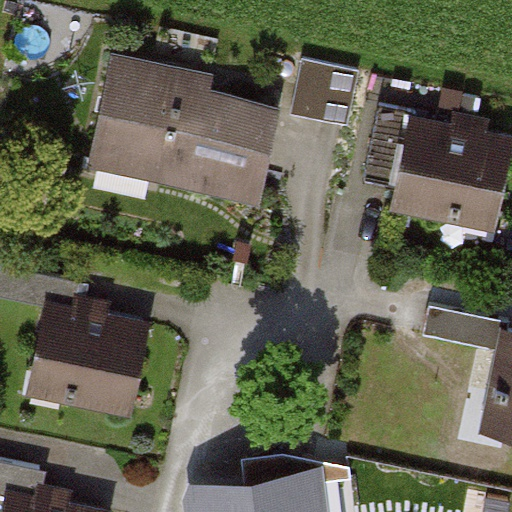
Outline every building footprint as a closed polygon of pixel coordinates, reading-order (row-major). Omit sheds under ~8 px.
[(126,53),(102,166),(270,201),(294,89),(126,53)] [(360,73),(304,62),(294,111),(350,122),(360,73)] [(511,132),(424,114),(404,208),(511,231),(511,224),(511,132)] [(60,295),(39,391),(140,413),(161,317),(60,295)] [(511,319),(435,303),(427,336),(506,353),(489,429),(511,433),(511,319)] [(318,511),(314,476),(198,490),(200,511),(318,511)] [(17,487),(12,511),(121,511),(122,507),(17,487)]
